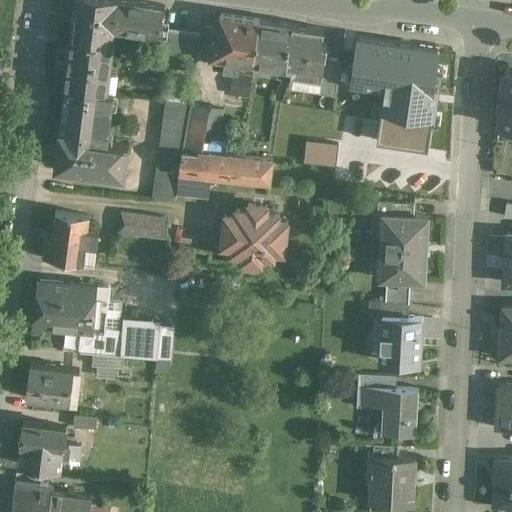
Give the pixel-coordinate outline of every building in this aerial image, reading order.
[(117,0),(75,0),(71,40),(112,45),(114,29),(117,0)] [(128,0),(117,0),(114,29),(159,36),(161,23),(162,23),(164,5),(128,0)] [(260,18),(220,12),(217,36),(212,39),(210,56),(225,58),(224,68),(239,69),(240,60),(254,62),(260,18)] [(292,23),(260,18),(254,62),(286,66),(292,23)] [(318,27),(292,23),(286,66),(319,71),(323,41),(316,40),(318,27)] [(201,33),(165,28),(162,51),(198,55),(201,33)] [(440,46),(356,34),(349,84),(382,88),(379,111),(382,111),(378,139),(426,146),(430,117),(437,118),(442,85),(435,84),(440,46)] [(112,45),(71,40),(65,87),(66,87),(66,88),(71,88),(106,92),(112,45)] [(511,70),(505,70),(500,106),(502,106),(499,125),(511,126),(511,70)] [(253,75),(233,73),(231,93),(250,97),(253,75)] [(106,92),(71,88),(66,132),(60,131),(55,167),(125,175),(129,145),(108,142),(114,93),(115,93),(106,92)] [(191,103),(166,100),(162,131),(186,134),(191,103)] [(211,106),(191,103),(186,134),(183,151),(202,153),(205,138),(211,106)] [(186,134),(162,131),(153,197),(175,200),(176,199),(176,198),(176,197),(177,188),(180,172),(179,171),(179,172),(183,151),(186,134)] [(217,139),(205,138),(203,153),(202,153),(183,151),(179,171),(180,172),(208,174),(269,181),(273,158),(216,152),(217,139)] [(208,174),(180,172),(177,188),(206,190),(208,174)] [(415,203),(391,202),(390,214),(414,215),(415,203)] [(247,210),(236,208),(235,214),(225,213),(224,220),(222,238),(221,245),(232,246),(231,252),(243,253),(242,260),(261,262),(262,255),(274,257),(274,251),(284,252),(285,245),(287,227),(288,220),(278,219),(278,213),(267,212),(267,205),(263,204),(262,204),(248,203),(247,210)] [(90,215),(55,211),(52,239),(45,238),(43,257),(94,264),(99,230),(88,229),(90,215)] [(167,217),(121,211),(118,231),(166,237),(167,217)] [(390,214),(385,214),(383,235),(382,235),(381,257),(382,257),(381,278),(387,278),(411,279),(425,280),(426,254),(427,254),(428,242),(426,242),(428,216),(414,215),(390,214)] [(411,279),(387,278),(385,300),(397,302),(409,303),(411,279)] [(95,284),(39,280),(35,324),(81,328),(82,328),(104,330),(105,330),(107,299),(94,298),(95,284)] [(385,300),(369,299),(368,315),(382,316),(382,315),(397,316),(397,302),(385,300)] [(511,305),(503,305),(501,355),(511,355),(511,305)] [(397,316),(382,315),(382,316),(380,360),(420,362),(422,317),(397,316)] [(161,323),(138,321),(138,326),(138,327),(137,327),(137,332),(136,332),(135,354),(159,356),(161,326),(161,323)] [(138,326),(122,324),(122,326),(123,326),(122,343),(121,353),(135,354),(136,332),(137,332),(137,327),(138,327),(138,326)] [(171,326),(161,326),(159,356),(170,356),(171,326)] [(104,330),(82,328),(81,328),(79,349),(102,351),(104,330)] [(72,349),(69,367),(73,367),(91,369),(93,352),(79,349),(72,349)] [(27,396),(69,401),(73,367),(69,367),(31,362),(27,396)] [(390,374),(359,373),(358,385),(389,386),(390,374)] [(511,382),(499,382),(497,425),(511,426),(511,382)] [(389,386),(358,385),(357,406),(358,407),(358,404),(387,405),(386,430),(377,430),(377,428),(374,428),(374,431),(416,433),(419,388),(389,386)] [(97,415),(74,413),(73,425),(96,427),(97,415)] [(66,425),(23,420),(20,442),(22,442),(19,463),(61,468),(63,454),(80,456),(81,444),(65,442),(66,439),(65,439),(66,425)] [(397,444),(373,443),(372,455),(396,456),(397,444)] [(396,456),(372,455),(370,500),(413,502),(415,457),(396,456)] [(511,455),(496,455),(493,502),(511,502),(511,455)] [(52,486),(16,482),(12,511),(89,511),(91,494),(52,490),(52,486)] [(93,511),(118,511),(120,503),(96,499),(93,511)]
